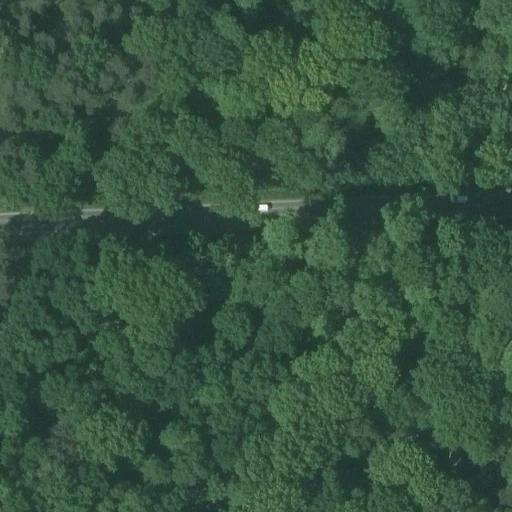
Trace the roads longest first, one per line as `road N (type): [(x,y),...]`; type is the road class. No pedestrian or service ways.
road 1 (secondary): [(0,229),(511,206)]
road 2 (track): [(41,253),(47,0)]
